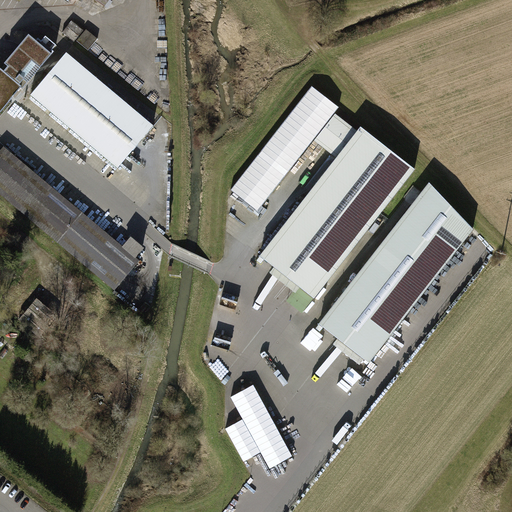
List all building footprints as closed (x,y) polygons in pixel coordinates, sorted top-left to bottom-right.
[(65,0),(72,4),(74,0),(91,0),(108,10),(114,0),(65,0)] [(72,21),(64,33),(77,41),(84,29),(72,21)] [(79,40),(91,50),(99,39),(87,29),(79,40)] [(37,42),(29,35),(5,65),(8,69),(5,72),(0,67),(0,118),(54,58),(50,54),(57,45),(46,36),(41,43),(39,40),(37,42)] [(154,126),(67,53),(30,97),(117,170),(154,126)] [(344,106),(318,85),(235,190),(261,210),(316,140),(340,159),(266,253),(320,296),(423,166),(371,125),(365,133),(339,113),(344,106)] [(145,260),(7,147),(0,155),(0,190),(120,290),(145,260)] [(482,228),(437,184),(327,323),(379,362),(482,228)] [(25,319),(47,337),(66,315),(44,296),(25,319)] [(303,339),(313,347),(324,335),(314,327),(303,339)] [(292,458),(257,384),(232,395),(244,420),(228,427),(244,461),(263,452),(270,468),(292,458)]
